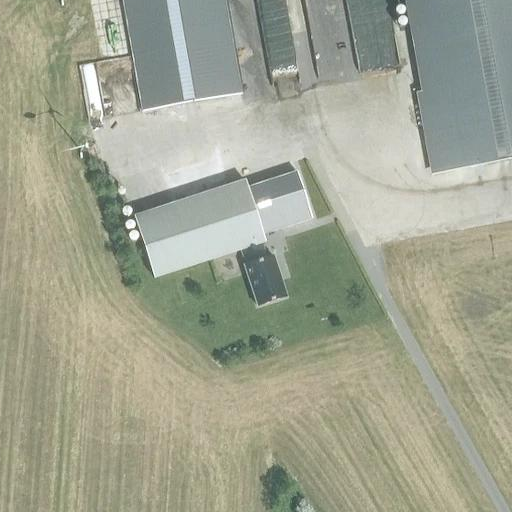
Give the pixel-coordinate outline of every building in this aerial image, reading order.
[(121,0),(141,112),(241,95),(224,0),(121,0)] [(292,37),(285,0),(261,0),(268,42),(281,40),(280,39),(292,37)] [(415,94),(430,175),(511,160),(511,0),(403,0),(420,93),(415,94)] [(81,65),(85,88),(103,85),(98,62),(81,65)] [(295,173),(246,189),(260,233),(261,234),(310,218),(295,173)] [(153,279),(241,250),(247,266),(245,267),(258,307),(285,298),(272,258),(265,260),(260,243),(263,242),(261,234),(260,233),(246,189),(244,182),(133,219),(153,279)]
